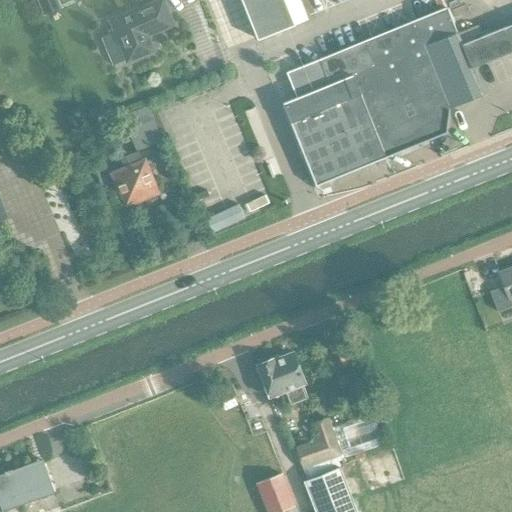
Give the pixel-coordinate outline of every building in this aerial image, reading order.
[(36,0),(38,4),(42,16),(58,9),(53,0),(36,0)] [(153,52),(147,37),(172,26),(161,0),(160,0),(109,21),(126,63),(153,52)] [(242,0),(258,39),(295,25),(285,0),(242,0)] [(447,108),(482,94),(470,67),(462,45),(447,8),(364,41),(374,66),(352,75),(356,85),(352,86),(382,158),(386,156),(385,157),(444,132),(447,108)] [(511,24),(462,45),(470,67),(511,49),(511,24)] [(283,103),(316,185),(382,158),(352,86),(356,85),(352,75),(374,66),(364,41),(319,60),(287,72),(292,86),(297,98),(283,103)] [(86,111),(91,122),(106,115),(101,104),(86,111)] [(151,144),(152,146),(162,141),(147,106),(124,115),(139,150),(151,144)] [(110,152),(101,131),(90,136),(98,157),(110,152)] [(140,199),(156,192),(144,162),(143,162),(139,151),(120,158),(125,170),(114,174),(126,204),(128,203),(131,205),(139,202),(140,199)] [(61,164),(54,162),(49,168),(52,175),(59,176),(64,171),(61,164)] [(0,220),(8,217),(0,195),(0,220)] [(511,268),(500,273),(505,285),(490,291),(498,311),(511,305),(511,301),(511,299),(511,298),(511,268)] [(483,300),(475,303),(478,310),(486,307),(483,300)] [(339,352),(344,367),(359,361),(351,338),(338,342),(341,351),(339,352)] [(260,363),(257,365),(270,397),(279,393),(284,407),(308,398),(303,384),(306,383),(294,351),(274,359),(274,358),(271,359),(271,358),(270,359),(267,358),(262,360),(260,362),(259,363),(260,363)] [(353,375),(351,376),(350,373),(338,377),(342,390),(354,386),(353,383),(355,382),(357,379),(356,376),(353,375)] [(372,413),(333,426),(341,456),(342,459),(354,455),(356,459),(365,457),(363,452),(383,445),(372,413)] [(317,439),(296,446),(304,468),(341,456),(333,426),(329,417),(311,423),(317,439)] [(43,459),(13,471),(12,469),(5,472),(5,473),(0,475),(0,502),(3,511),(55,491),(43,459)] [(334,469),(304,481),(316,511),(357,511),(340,467),(334,469)] [(283,473),(282,473),(256,483),(267,511),(296,511),(294,506),(296,505),(283,473)]
